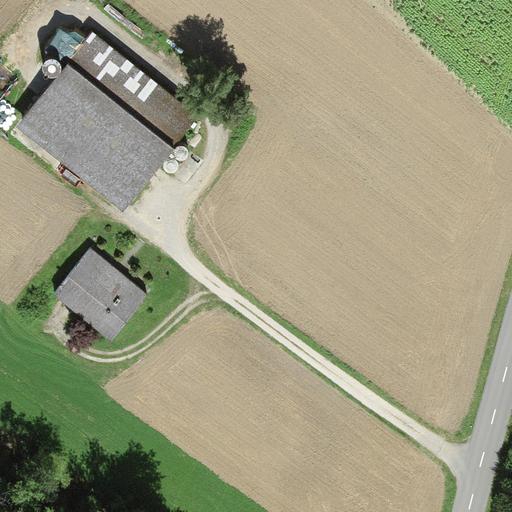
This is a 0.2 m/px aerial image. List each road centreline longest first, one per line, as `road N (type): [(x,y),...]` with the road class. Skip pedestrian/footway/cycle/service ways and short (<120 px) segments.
road 1 (track): [(57,328),(81,350),(114,356),(152,339),(194,301),(225,291)]
road 2 (tertiary): [(511,353),(469,511)]
